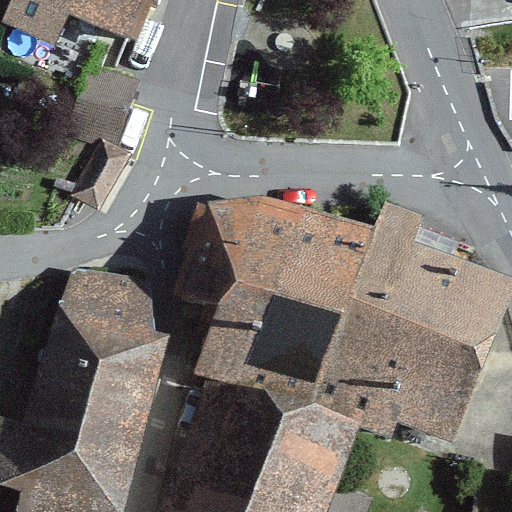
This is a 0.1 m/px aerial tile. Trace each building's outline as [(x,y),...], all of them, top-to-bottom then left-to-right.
[(16,0),(6,23),(116,72),(148,0),(16,0)] [(252,308),(288,205),(231,192),(184,208),(165,291),(202,298),(252,308)] [(325,317),(359,229),(288,205),(252,308),(325,317)] [(441,457),(505,282),(359,229),(325,317),(297,405),(441,457)] [(75,274),(51,293),(15,417),(0,412),(0,486),(8,489),(0,511),(103,511),(152,336),(142,290),(75,274)] [(252,308),(202,298),(182,378),(297,405),(325,317),(252,308)] [(289,407),(192,388),(160,511),(360,511),(365,499),(335,486),(354,429),(289,407)]
